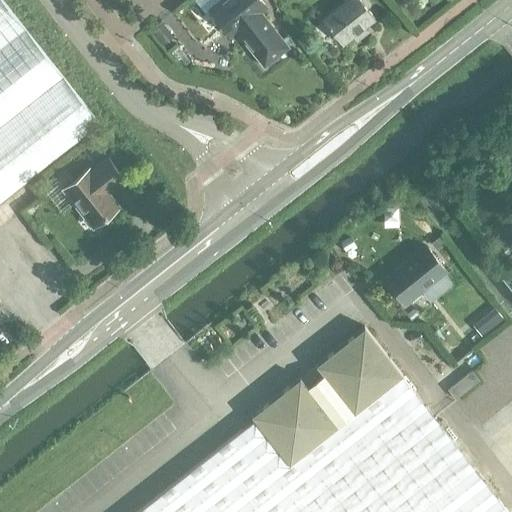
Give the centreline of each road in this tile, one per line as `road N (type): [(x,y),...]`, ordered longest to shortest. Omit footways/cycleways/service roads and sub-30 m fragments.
road 1 (secondary): [(0,410),(266,213)]
road 2 (secondary): [(251,193),(95,315),(0,406)]
road 3 (unclassified): [(94,53),(135,103),(192,132),(251,193)]
road 4 (secondary): [(266,213),(368,132),(422,75)]
road 5 (secondary): [(422,75),(251,193)]
road 6 (unknown): [(213,407),(363,295)]
road 7 (unknown): [(213,407),(82,511)]
road 8 (unknown): [(140,311),(213,407)]
